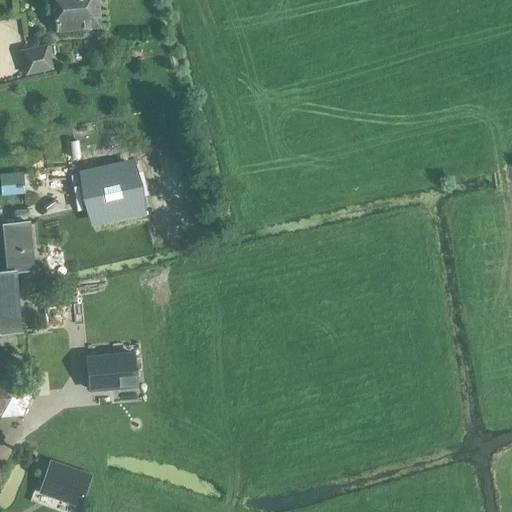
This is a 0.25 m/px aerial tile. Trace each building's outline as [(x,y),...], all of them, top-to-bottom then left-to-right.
[(53,0),(56,31),(100,28),(97,0),(53,0)] [(21,51),(26,75),(52,70),(48,46),(21,51)] [(14,272),(32,271),(28,223),(1,226),(6,272),(0,272),(0,332),(19,331),(14,272)] [(133,354),(87,358),(90,390),(136,386),(133,354)] [(0,414),(1,416),(22,415),(30,397),(19,380),(0,381),(0,414)] [(84,495),(90,476),(50,462),(44,481),(84,495)]
